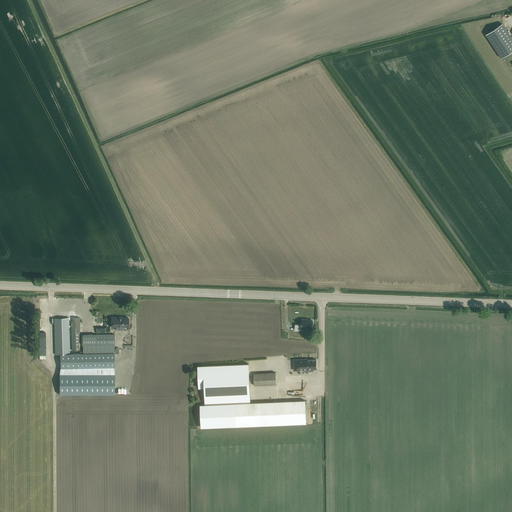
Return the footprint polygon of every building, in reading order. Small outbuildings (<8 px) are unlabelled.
[(80,315),(68,316),(68,326),(71,326),(72,354),(82,354),(80,315)] [(53,317),(54,354),(70,354),(68,326),(68,316),(53,317)] [(128,326),(128,317),(122,317),(111,317),(111,327),(122,327),(122,326),(128,326)] [(295,324),(295,330),(302,330),(302,329),(312,329),(313,321),(306,320),(306,319),(301,319),(301,324),(295,324)] [(109,334),(96,334),(96,343),(114,343),(114,331),(109,331),(109,334)] [(96,334),(83,334),(82,354),(114,354),(114,343),(96,343),(96,334)] [(82,354),(60,354),(59,372),(114,372),(114,354),(82,354)] [(317,369),(316,359),(308,360),(308,359),(293,359),(293,370),(303,369),(303,368),(307,368),(307,371),(313,371),(313,369),(317,369)] [(248,364),(197,366),(198,388),(204,388),(205,404),(250,402),(248,364)] [(114,372),(59,372),(59,394),(114,394),(114,372)] [(275,372),(254,373),(254,385),(276,384),(275,372)] [(205,404),(200,405),(201,428),(306,423),(305,400),(250,402),(205,404)]
